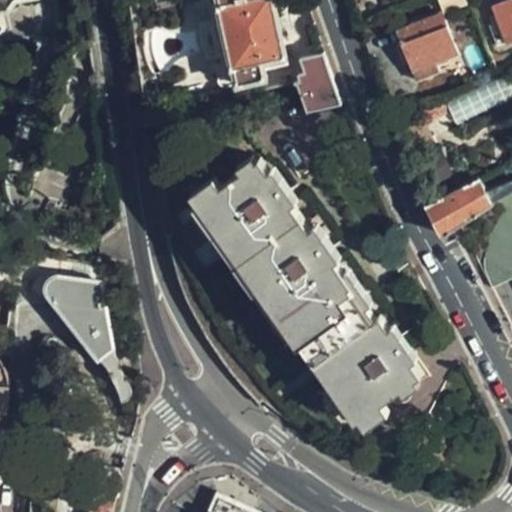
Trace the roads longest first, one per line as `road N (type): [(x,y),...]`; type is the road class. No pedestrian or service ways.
road 1 (tertiary): [(511,392),(407,197),(329,0)]
road 2 (secondary): [(113,0),(144,233)]
road 3 (secondary): [(229,394),(186,335),(144,233)]
road 4 (secondary): [(144,233),(162,344),(189,396)]
road 5 (secondary): [(354,506),(229,394)]
road 6 (secondary): [(220,431),(310,493),(354,506)]
road 7 (tertiary): [(189,396),(156,424),(140,501)]
